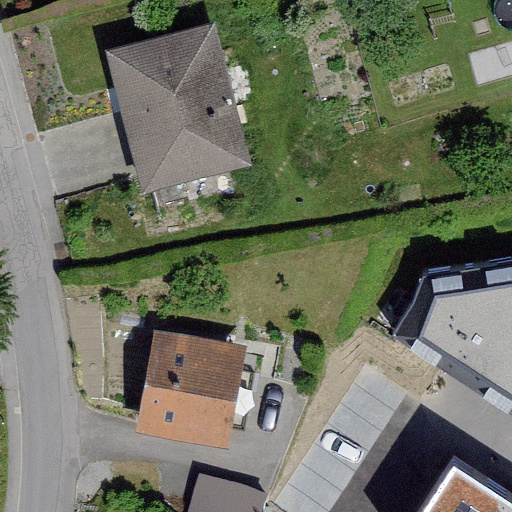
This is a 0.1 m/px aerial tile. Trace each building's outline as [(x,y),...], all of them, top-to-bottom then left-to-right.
[(222,3),(114,30),(155,194),(263,167),(222,3)] [(511,250),(427,261),(394,315),(511,386),(511,250)] [(260,329),(157,316),(145,404),(248,418),(260,329)] [(202,466),(189,511),(261,511),(269,484),(202,466)] [(511,511),(511,506),(456,468),(427,511),(511,511)]
